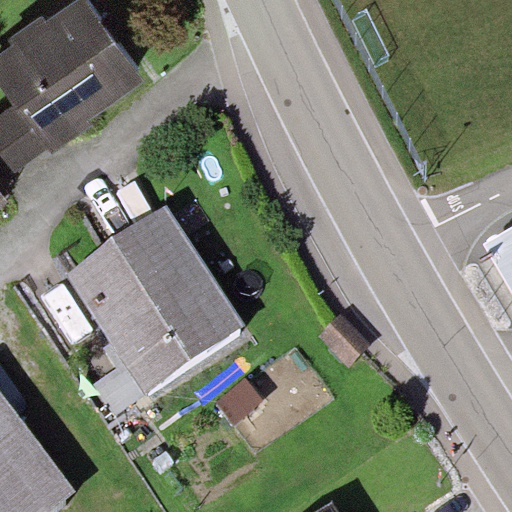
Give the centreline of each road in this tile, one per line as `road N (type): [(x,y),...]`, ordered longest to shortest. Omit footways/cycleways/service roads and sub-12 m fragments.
road 1 (tertiary): [(256,0),(317,126),(389,247)]
road 2 (tertiary): [(389,247),(511,451)]
road 3 (residential): [(389,247),(511,187)]
